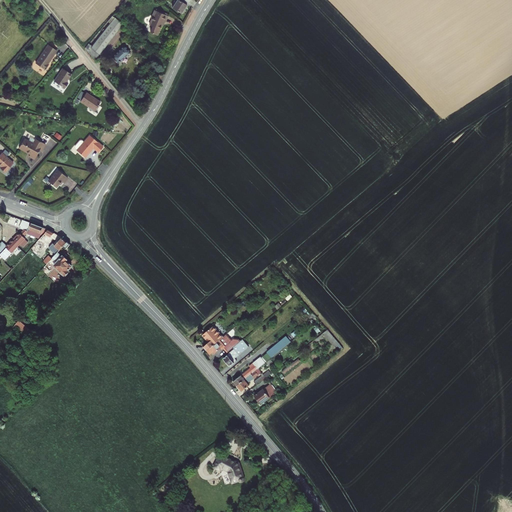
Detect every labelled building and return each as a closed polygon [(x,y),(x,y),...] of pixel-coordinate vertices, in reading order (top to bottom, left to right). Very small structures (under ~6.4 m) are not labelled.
[(176,0),(178,1),(174,7),(182,12),(189,0),(176,0)] [(152,18),(150,25),(160,28),(162,21),(164,21),(166,15),(152,10),(150,18),(152,18)] [(92,57),(122,22),(112,14),(107,20),(109,21),(90,44),(89,42),(84,48),(92,57)] [(55,48),(47,43),(35,61),(45,68),(48,63),(47,62),(54,52),(53,51),(55,48)] [(119,60),(131,51),(126,44),(113,54),(119,60)] [(69,82),(67,80),(72,73),(63,67),(54,80),(65,87),(69,82)] [(101,100),(87,91),(81,100),(95,109),(101,100)] [(77,146),(85,153),(93,144),(99,149),(104,143),(90,130),(84,138),(82,136),(80,136),(75,141),(76,143),(77,145),(77,146)] [(38,149),(41,151),(44,144),(35,139),(33,144),(23,138),(19,147),(29,153),(27,155),(33,158),(38,149)] [(13,160),(2,151),(0,153),(0,163),(2,165),(0,167),(4,170),(13,160)] [(65,183),(69,178),(59,169),(49,181),(56,188),(63,181),(65,183)] [(31,224),(16,219),(14,226),(23,229),(6,245),(3,242),(0,244),(0,249),(3,253),(1,255),(4,258),(26,238),(24,236),(27,233),(31,224)] [(46,227),(32,223),(29,234),(41,237),(42,236),(44,234),(49,228),(46,227)] [(49,228),(44,234),(55,240),(47,248),(55,256),(59,251),(64,246),(68,242),(61,235),(49,228)] [(43,249),(43,248),(49,242),(42,236),(41,237),(37,242),(42,246),(41,247),(43,249)] [(55,256),(42,270),(46,274),(55,265),(61,271),(60,272),(64,275),(65,274),(67,276),(71,271),(70,270),(72,268),(72,264),(70,262),(71,260),(65,254),(63,255),(59,251),(55,256)] [(47,265),(52,258),(48,255),(43,262),(47,265)] [(20,319),(17,323),(30,335),(34,331),(20,319)] [(328,332),(322,337),(323,339),(325,337),(335,349),(337,347),(342,353),(345,350),(328,332)] [(208,345),(218,337),(214,333),(204,341),(208,345)] [(208,355),(222,342),(218,337),(208,345),(209,347),(204,351),(208,355)] [(227,344),(224,340),(222,342),(208,355),(211,358),(214,356),(215,358),(222,352),(223,354),(226,351),(230,355),(234,352),(230,347),(227,344)] [(234,352),(239,348),(235,343),(230,347),(234,352)] [(235,353),(240,359),(249,351),(243,344),(239,348),(234,352),(235,353)] [(235,353),(228,359),(229,361),(225,364),(231,371),(238,365),(236,362),(240,359),(235,353)] [(238,389),(259,371),(253,364),(248,368),(250,371),(234,385),(238,389)] [(259,371),(238,389),(242,395),(251,388),(249,386),(269,369),(266,365),(259,371)] [(263,378),(255,386),(257,388),(266,381),(263,378)] [(273,387),(269,391),(273,397),(278,393),(273,387)] [(273,397),(269,391),(268,389),(255,399),(262,407),(274,398),(273,397)] [(241,476),(235,462),(220,455),(214,467),(220,470),(221,467),(229,471),(233,481),(240,478),(241,480),(243,480),(244,478),(243,476),(241,476)]
